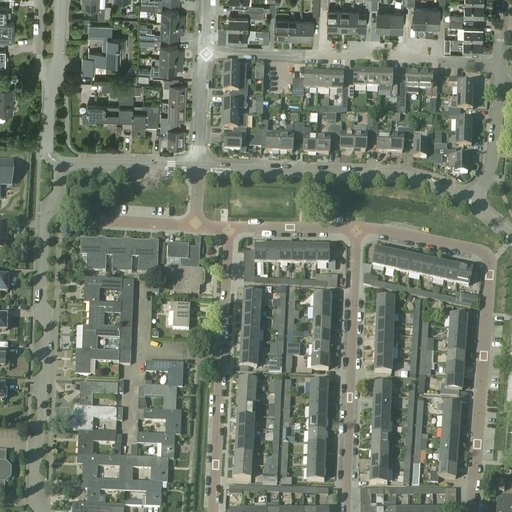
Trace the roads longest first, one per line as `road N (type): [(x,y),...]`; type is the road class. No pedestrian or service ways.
road 1 (residential): [(471,511),(483,258),(412,234),(356,229)]
road 2 (residential): [(40,511),(34,498),(46,319),(39,310),(43,216),(55,200),(58,163)]
road 3 (residential): [(345,511),(356,229)]
road 4 (residential): [(211,511),(226,230)]
road 5 (residential): [(199,167),(403,176),(470,203)]
road 6 (residential): [(285,55),(442,61)]
road 7 (residential): [(58,163),(199,167)]
road 8 (residential): [(356,229),(226,230)]
road 9 (residential): [(470,203),(492,163),(500,86)]
